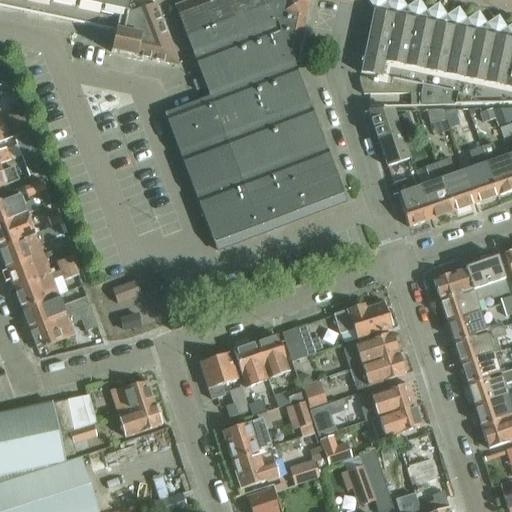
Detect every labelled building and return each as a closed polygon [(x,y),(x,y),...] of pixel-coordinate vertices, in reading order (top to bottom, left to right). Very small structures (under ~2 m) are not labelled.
[(111,53),(178,67),(151,0),(0,0),(0,7),(115,32),(111,53)] [(166,116),(218,252),(346,203),(293,64),(298,62),(310,0),(194,0),(175,7),(211,99),(192,106),(166,116)] [(373,12),(359,81),(358,85),(363,96),(408,96),(409,107),(511,105),(511,37),(507,29),(495,37),(487,25),(475,33),(467,21),(454,29),(447,17),(435,25),(427,13),(415,21),(407,9),(395,17),(387,4),(375,12),(373,12)] [(196,91),(205,87),(202,78),(193,81),(196,91)] [(499,128),(501,127),(495,110),(480,110),(480,114),(479,114),(483,124),(495,120),(499,128)] [(511,122),(506,110),(495,110),(501,127),(511,122)] [(449,130),(450,129),(444,111),(426,111),(430,125),(446,121),(449,130)] [(450,129),(458,127),(453,111),(444,111),(450,129)] [(4,118),(9,131),(25,125),(20,112),(19,113),(7,117),(4,118)] [(393,112),(370,112),(388,167),(409,160),(393,112)] [(414,132),(408,114),(396,118),(402,136),(414,132)] [(22,157),(32,154),(26,138),(16,142),(22,157)] [(511,191),(511,161),(510,156),(498,160),(493,144),(482,148),(498,197),(511,191)] [(0,165),(0,161),(10,157),(6,148),(0,150),(0,165)] [(498,197),(482,148),(469,152),(474,168),(465,172),(477,204),(498,197)] [(32,154),(22,157),(29,177),(40,173),(32,154)] [(477,204),(465,172),(455,175),(450,159),(437,164),(454,212),(477,204)] [(454,212),(437,164),(425,168),(430,184),(420,187),(432,220),(454,212)] [(0,165),(0,188),(19,181),(14,168),(3,172),(0,165)] [(432,220),(420,187),(410,191),(405,179),(393,183),(409,228),(432,220)] [(28,198),(46,191),(41,180),(24,187),(28,198)] [(0,224),(28,214),(37,211),(33,201),(24,205),(20,194),(0,201),(0,224)] [(0,249),(36,236),(28,214),(0,224),(0,249)] [(58,214),(47,218),(51,229),(60,226),(62,225),(62,224),(58,214)] [(0,250),(8,270),(43,256),(39,245),(63,236),(60,226),(51,229),(36,236),(0,249),(0,250)] [(15,291),(75,267),(71,258),(57,263),(60,271),(51,275),(43,256),(8,270),(15,291)] [(433,281),(439,301),(486,285),(487,286),(504,280),(496,258),(464,269),(464,270),(433,281)] [(23,311),(58,296),(52,280),(62,276),(63,281),(78,275),(75,267),(15,291),(23,311)] [(508,292),(504,280),(487,286),(490,297),(508,292)] [(136,282),(116,290),(112,292),(118,305),(141,296),(136,282)] [(439,301),(447,324),(480,313),(476,302),(490,297),(487,286),(486,285),(439,301)] [(31,331),(89,308),(86,298),(62,307),(58,296),(23,311),(31,331)] [(511,315),(511,303),(511,302),(501,305),(506,318),(511,315)] [(340,335),(342,334),(352,331),(356,341),(390,330),(382,304),(365,310),(363,306),(334,315),(340,335)] [(89,308),(31,331),(38,350),(74,336),(69,325),(80,321),(84,332),(97,328),(89,308)] [(480,313),(447,324),(453,345),(493,331),(492,331),(491,327),(485,329),(480,313)] [(125,330),(141,326),(138,314),(121,319),(125,330)] [(306,326),(281,334),(291,363),(304,358),(316,355),(315,353),(322,351),(317,338),(311,340),(306,326)] [(460,366),(493,355),(500,352),(495,339),(505,336),(502,328),(492,331),(493,331),(453,345),(460,366)] [(343,349),(347,360),(350,370),(398,354),(391,333),(343,349)] [(255,344),(268,380),(289,372),(276,336),(255,344)] [(268,380),(255,344),(233,352),(246,387),(268,380)] [(221,386),(237,381),(229,354),(199,363),(211,401),(225,397),(221,386)] [(398,354),(350,370),(353,383),(356,392),(359,391),(368,388),(368,387),(405,375),(398,354)] [(493,355),(460,366),(467,387),(500,376),(498,371),(493,355)] [(511,383),(511,371),(500,376),(467,387),(474,408),(507,396),(503,386),(511,383)] [(303,375),(296,377),(299,387),(311,383),(309,377),(303,375)] [(110,392),(117,415),(154,405),(147,383),(110,392)] [(325,402),(320,384),(303,389),(309,407),(325,402)] [(366,422),(378,418),(415,406),(408,384),(362,399),(365,410),(362,411),(366,422)] [(229,418),(248,412),(247,406),(241,389),(230,392),(234,405),(226,408),(229,418)] [(299,390),(285,394),(289,406),(303,401),(299,390)] [(88,396),(66,401),(72,432),(93,425),(97,424),(88,396)] [(474,408),(481,430),(511,419),(511,407),(510,408),(507,396),(474,408)] [(66,401),(52,404),(59,435),(69,433),(72,432),(66,401)] [(262,402),(247,406),(248,412),(250,418),(266,414),(262,402)] [(0,476),(63,462),(63,458),(77,454),(73,445),(69,433),(59,435),(52,404),(0,414),(0,476)] [(297,428),(309,425),(302,404),(291,408),(297,428)] [(125,438),(161,427),(154,405),(117,415),(125,438)] [(387,432),(389,438),(422,427),(415,406),(378,418),(383,433),(387,432)] [(328,407),(309,413),(316,432),(317,431),(319,438),(325,435),(337,431),(328,407)] [(263,419),(258,421),(221,432),(231,461),(257,453),(272,448),(263,419)] [(511,419),(481,430),(487,450),(511,441),(511,419)] [(97,439),(93,425),(72,432),(69,433),(73,445),(97,439)] [(336,448),(323,452),(328,466),(351,458),(346,444),(336,448)] [(313,461),(289,469),(295,486),(319,478),(317,471),(326,468),(323,461),(325,461),(320,447),(309,451),(313,461)] [(375,452),(358,458),(362,468),(375,502),(377,511),(391,511),(394,511),(375,452)] [(262,466),(257,453),(231,461),(240,490),(285,475),(280,460),(262,466)] [(0,484),(0,511),(96,511),(79,459),(0,484)] [(429,461),(408,468),(415,487),(435,481),(429,461)] [(362,468),(346,473),(352,490),(358,508),(375,502),(362,468)] [(511,511),(511,482),(500,486),(508,511),(511,511)] [(277,511),(271,490),(246,498),(250,511),(277,511)] [(433,502),(419,507),(421,511),(449,511),(443,493),(431,497),(433,502)] [(175,511),(186,508),(181,495),(142,508),(142,511),(175,511)] [(421,511),(419,507),(418,507),(419,511),(412,511),(412,509),(414,508),(411,497),(396,502),(399,511),(421,511)]
